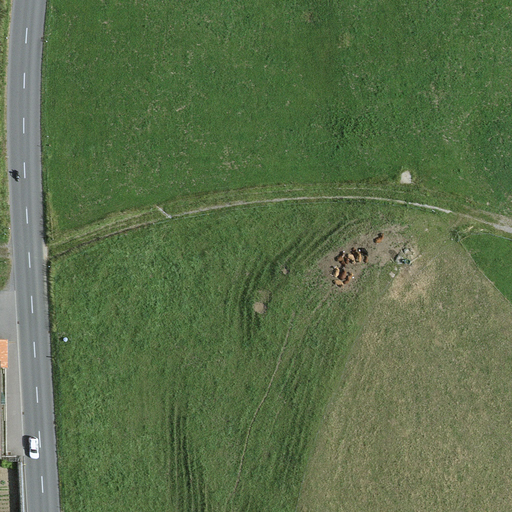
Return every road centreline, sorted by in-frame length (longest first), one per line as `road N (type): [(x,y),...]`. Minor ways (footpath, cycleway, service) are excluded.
road 1 (secondary): [(28,0),(22,137),(44,511)]
road 2 (track): [(511,226),(402,197),(304,194),(120,223),(30,258)]
